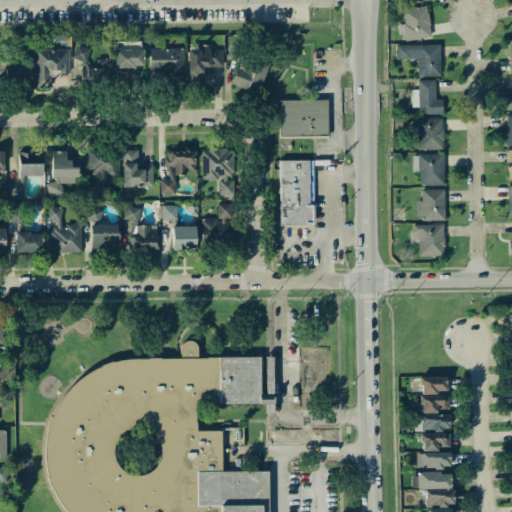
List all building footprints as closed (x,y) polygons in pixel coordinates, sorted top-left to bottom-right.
[(404,40),(430,38),(427,7),(402,9),(403,24),(397,25),(398,34),(404,34),(404,40)] [(90,48),(75,45),(72,59),(87,62),(90,48)] [(188,49),(187,86),(202,86),(203,67),(221,67),(222,50),(209,50),(209,45),(197,45),(197,49),(188,49)] [(395,45),(395,59),(417,59),(417,76),(440,76),(440,45),(395,45)] [(69,48),(33,50),(35,88),(50,88),(50,76),(70,75),(69,48)] [(149,49),(150,73),(183,72),(182,48),(149,49)] [(115,50),(115,68),(144,67),(143,49),(115,50)] [(268,67),(240,57),(231,84),(258,94),(268,67)] [(96,69),(87,68),(86,80),(106,81),(107,59),(96,59),(96,69)] [(30,86),(29,66),(1,68),(2,87),(30,86)] [(418,115),(442,114),(442,99),(434,100),(434,80),(417,80),(417,90),(411,90),(411,107),(418,107),(418,115)] [(279,137),(327,136),(326,100),(279,101),(279,137)] [(417,149),(442,149),(442,118),(410,119),(410,135),(417,135),(417,149)] [(201,180),(219,180),(219,194),(231,194),(231,149),(201,149),(201,180)] [(117,174),(116,150),(87,151),(88,175),(117,174)] [(152,186),(152,165),(137,165),(137,150),(122,151),(123,187),(152,186)] [(175,193),(174,174),(194,173),(194,150),(166,151),(166,179),(159,179),(160,194),(175,193)] [(61,196),(61,184),(71,184),(71,177),(79,177),(79,157),(66,157),(65,151),(50,151),(51,183),(46,183),(47,196),(61,196)] [(41,175),(41,152),(17,152),(18,176),(41,175)] [(411,155),(412,172),(419,172),(419,186),(444,185),(443,154),(411,155)] [(279,226),(313,225),(312,160),(278,161),(279,226)] [(8,198),(23,197),(22,183),(8,184),(8,198)] [(444,220),(444,189),(420,189),(421,201),(415,201),(416,220),(444,220)] [(230,204),(216,204),(217,218),(200,218),(201,243),(231,242),(230,204)] [(139,208),(125,205),(122,219),(137,222),(139,208)] [(176,205),(160,206),(160,220),(176,220),(176,205)] [(81,224),(62,224),(62,207),(46,207),(46,221),(55,221),(55,227),(50,227),(49,252),(80,253),(81,224)] [(100,207),(82,208),(82,220),(100,219),(100,207)] [(8,222),(21,223),(22,208),(8,208),(8,222)] [(118,225),(89,225),(90,252),(107,252),(107,246),(118,246),(118,225)] [(156,250),(156,225),(128,225),(129,250),(156,250)] [(418,256),(443,256),(443,225),(411,225),(410,243),(418,243),(418,256)] [(194,226),(171,226),(171,249),(195,249),(194,226)] [(42,252),(41,232),(14,233),(15,253),(42,252)] [(68,511),(55,496),(45,466),(45,433),(56,405),(74,382),(100,365),(131,358),(260,356),(260,403),(196,404),(196,431),(222,431),(222,470),(268,470),(268,511),(68,511)] [(419,395),(437,394),(436,391),(446,391),(445,377),(419,377),(419,395)] [(420,396),(420,413),(436,413),(436,409),(448,409),(448,396),(420,396)] [(449,429),(448,414),(414,415),(414,430),(449,429)] [(420,451),(437,451),(437,447),(448,447),(448,434),(420,434),(420,451)] [(449,467),(448,452),(415,453),(415,468),(449,467)] [(416,473),(417,489),(450,488),(449,472),(416,473)] [(425,491),(425,506),(453,505),(453,490),(425,491)]
